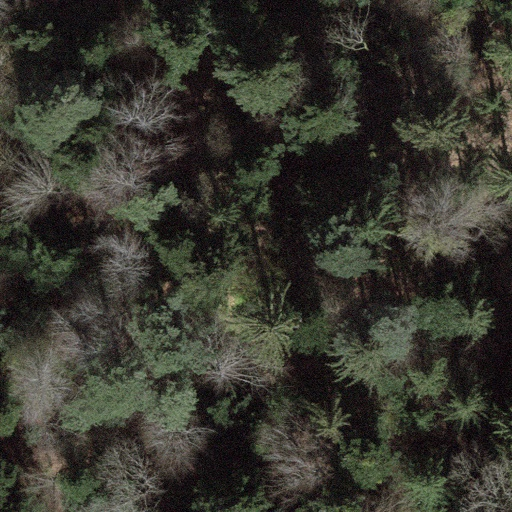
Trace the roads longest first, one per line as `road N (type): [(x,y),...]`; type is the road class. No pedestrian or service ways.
road 1 (track): [(511,206),(385,273),(272,381),(181,511)]
road 2 (track): [(466,511),(511,373)]
